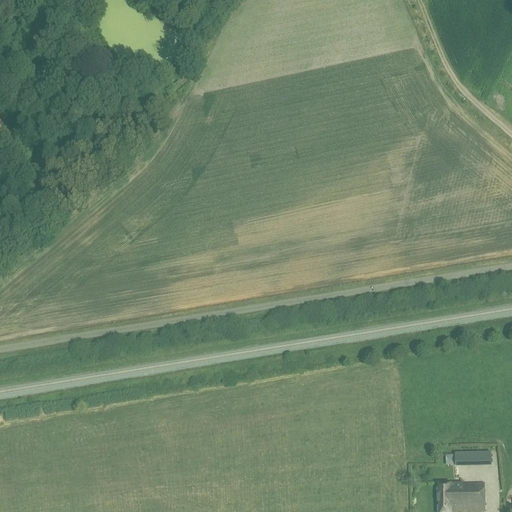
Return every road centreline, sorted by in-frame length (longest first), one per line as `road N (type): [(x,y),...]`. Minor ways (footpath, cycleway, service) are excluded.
road 1 (unclassified): [(0,348),(511,265)]
road 2 (track): [(0,241),(160,102),(235,0)]
road 3 (track): [(511,135),(450,74),(419,0)]
